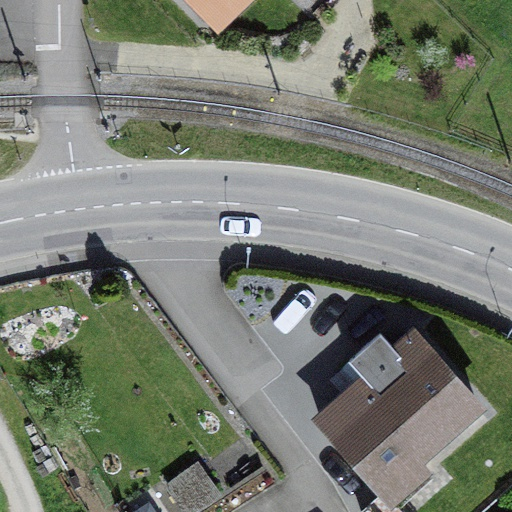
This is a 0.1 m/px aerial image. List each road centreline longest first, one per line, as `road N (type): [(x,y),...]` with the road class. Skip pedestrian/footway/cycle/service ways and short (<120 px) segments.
road 1 (secondary): [(78,208),(184,201),(290,208),(415,234),(511,269)]
road 2 (residential): [(78,208),(57,46),(59,0)]
